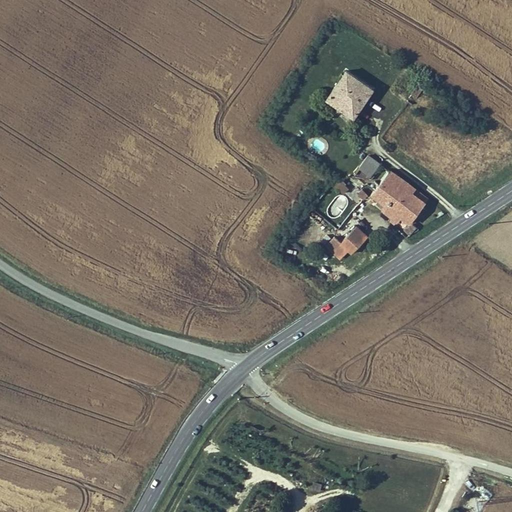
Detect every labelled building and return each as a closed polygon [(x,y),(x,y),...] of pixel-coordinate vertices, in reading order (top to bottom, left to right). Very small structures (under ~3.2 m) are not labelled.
[(375,81),(344,63),(323,97),(354,115),(375,81)] [(383,161),(368,149),(354,172),(373,177),(383,161)] [(430,195),(391,165),(367,194),(406,225),(430,195)] [(341,179),(335,184),(341,193),(348,188),(341,179)] [(368,231),(354,219),(329,244),(344,253),(368,231)] [(411,222),(404,228),(408,234),(416,228),(411,222)]
